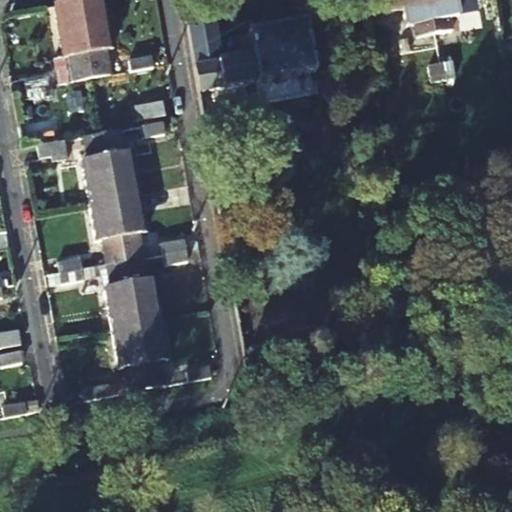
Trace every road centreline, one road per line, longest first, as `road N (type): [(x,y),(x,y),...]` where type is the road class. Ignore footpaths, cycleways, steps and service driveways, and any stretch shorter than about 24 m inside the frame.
road 1 (residential): [(0,116),(61,423),(226,400),(234,388)]
road 2 (residential): [(164,0),(234,388)]
